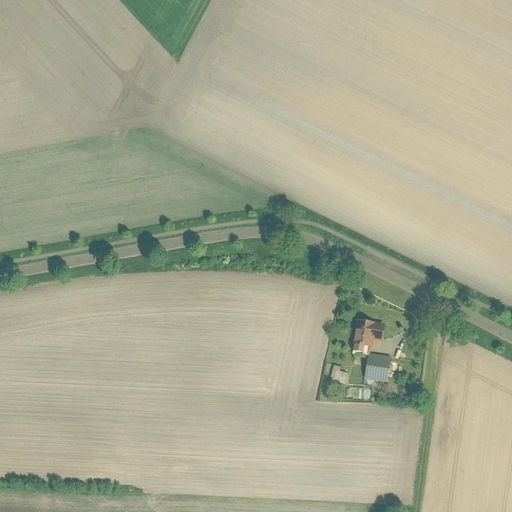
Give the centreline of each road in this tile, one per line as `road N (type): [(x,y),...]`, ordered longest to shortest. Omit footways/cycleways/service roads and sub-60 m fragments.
road 1 (tertiary): [(0,270),(214,232),(281,230),(511,337)]
road 2 (track): [(434,298),(406,511)]
